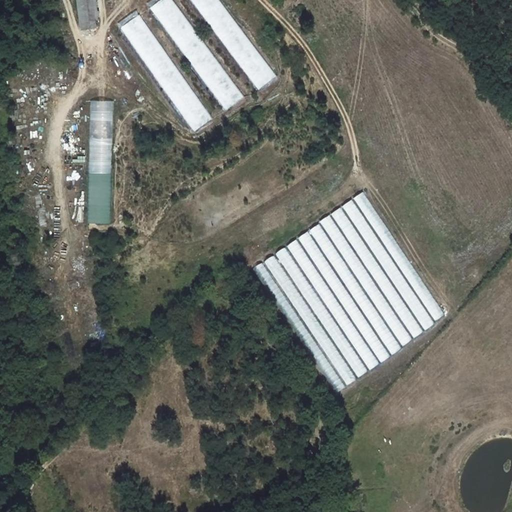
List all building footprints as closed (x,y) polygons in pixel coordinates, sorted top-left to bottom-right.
[(76,0),(80,29),(92,27),(91,21),(97,21),(95,7),(94,0),(76,0)] [(173,0),(161,0),(150,8),(224,112),(244,99),(173,0)] [(219,0),(189,0),(259,91),(278,77),(219,0)] [(140,14),(120,28),(194,132),(214,119),(140,14)] [(102,101),(91,101),(88,222),(111,223),(114,101),(102,101)] [(363,193),(353,200),(434,322),(445,315),(363,193)] [(352,201),(342,207),(424,332),(435,325),(352,201)] [(341,208),(330,215),(413,339),(424,333),(341,208)] [(330,215),(320,222),(403,347),(413,340),(330,215)] [(319,224),(309,231),(392,356),(402,349),(319,224)] [(308,232),(297,239),(380,364),(390,357),(308,232)] [(296,239),(286,246),(369,371),(379,364),(296,239)] [(285,247),(275,253),(358,378),(368,371),(285,247)] [(274,255),(264,262),(347,386),(357,380),(274,255)] [(263,262),(253,269),(336,394),(346,387),(263,262)]
